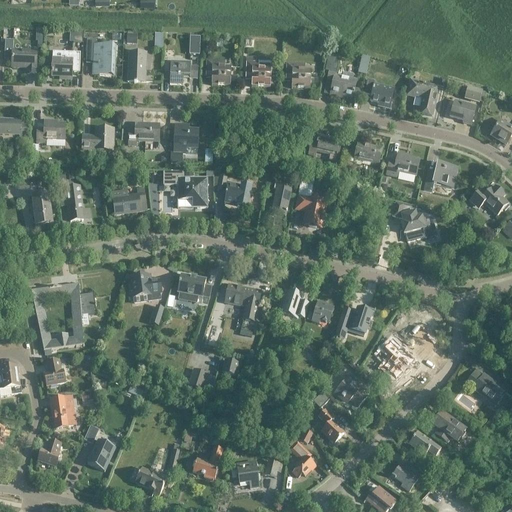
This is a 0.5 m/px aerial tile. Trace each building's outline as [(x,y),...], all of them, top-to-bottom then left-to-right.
[(114,46),(95,46),(95,39),(86,39),(85,64),(93,64),(92,75),(113,76),(114,46)] [(5,40),(4,59),(12,60),(12,68),(27,68),(27,74),(35,75),(35,69),(36,69),(36,52),(13,51),(13,40),(5,40)] [(52,60),(51,77),(65,77),(64,80),(71,80),(72,73),(79,73),(80,53),(53,52),(52,60)] [(145,83),(146,53),(128,52),(127,67),(129,67),(129,72),(127,72),(127,82),(145,83)] [(258,57),(258,63),(252,62),(253,58),(246,58),(245,81),(251,81),(251,87),(270,88),(271,58),(258,57)] [(230,86),(231,67),(224,67),(225,61),(206,60),(205,79),(211,79),(211,86),(230,86)] [(190,67),(190,63),(170,62),(169,84),(182,85),(183,79),(197,79),(197,67),(190,67)] [(310,89),(311,70),(304,70),(304,64),(286,63),(285,82),(291,82),(291,88),(310,89)] [(352,97),(355,81),(334,76),(336,70),(329,68),(326,82),(332,83),(330,95),(337,97),(338,94),(352,97)] [(382,107),(389,109),(393,89),(375,85),(373,81),(367,79),(363,93),(371,95),(370,101),(383,104),(382,107)] [(431,116),(438,88),(417,83),(417,82),(410,80),(406,95),(414,97),(414,96),(423,98),(419,113),(431,116)] [(464,99),(479,102),(482,90),(467,86),(464,99)] [(470,125),(475,107),(453,102),(449,117),(462,121),(462,123),(470,125)] [(26,139),(27,125),(20,125),(21,120),(0,119),(0,134),(19,136),(19,139),(26,139)] [(64,141),(65,125),(52,124),(52,122),(44,121),(44,129),(37,129),(36,143),(46,144),(46,140),(64,141)] [(505,144),(511,134),(511,128),(499,121),(490,135),(505,144)] [(158,142),(159,125),(135,124),(135,133),(128,132),(128,145),(136,146),(136,141),(158,142)] [(197,148),(198,131),(182,130),(183,126),(175,126),(173,153),(171,153),(171,164),(181,164),(181,154),(185,154),(185,148),(197,148)] [(112,151),(113,130),(95,129),(95,137),(82,137),(82,150),(112,151)] [(311,142),(308,155),(314,156),(315,151),(330,155),(338,156),(341,142),(329,139),(330,138),(318,136),(317,143),(311,142)] [(377,166),(381,149),(358,144),(356,152),(350,151),(347,165),(353,167),(355,158),(371,161),(370,165),(377,166)] [(415,176),(419,160),(405,157),(405,155),(397,153),(395,161),(390,160),(386,174),(397,177),(398,172),(415,176)] [(453,189),(458,168),(437,163),(433,177),(426,176),(423,190),(432,192),(433,185),(453,189)] [(177,209),(208,209),(207,179),(183,179),(183,173),(164,174),(164,185),(177,185),(177,209)] [(223,192),(226,177),(220,176),(217,190),(223,192)] [(321,229),(326,202),(309,199),(312,183),(301,180),(297,201),(308,203),(303,225),(321,229)] [(247,208),(252,187),(241,185),(241,188),(228,185),(225,198),(238,201),(237,206),(247,208)] [(285,216),(291,189),(277,186),(271,213),(285,216)] [(508,204),(502,199),(505,196),(495,186),(492,189),(491,188),(484,195),(479,191),(470,201),(474,206),(479,200),(496,217),(508,204)] [(71,222),(83,220),(79,188),(61,190),(63,201),(68,200),(71,222)] [(138,196),(129,197),(128,191),(112,193),(115,216),(141,213),(139,203),(145,202),(143,189),(137,189),(138,196)] [(38,226),(53,224),(49,195),(32,197),(34,211),(36,211),(38,226)] [(396,204),(393,217),(400,219),(403,206),(396,204)] [(403,206),(400,219),(401,219),(402,222),(401,223),(404,234),(405,234),(407,243),(435,235),(430,218),(421,220),(421,218),(416,219),(415,219),(414,213),(415,209),(403,206)] [(511,220),(503,231),(511,239),(511,237),(511,220)] [(177,293),(179,293),(178,300),(187,301),(188,295),(202,298),(202,297),(209,298),(211,287),(204,286),(206,280),(180,275),(177,293)] [(161,294),(159,281),(149,282),(148,276),(130,278),(131,285),(129,285),(130,292),(132,291),(133,298),(147,296),(147,302),(160,301),(160,295),(161,294)] [(43,351),(83,345),(80,312),(94,311),(93,295),(79,296),(78,285),(31,291),(43,351)] [(229,286),(225,303),(241,306),(242,302),(247,303),(244,319),(246,320),(253,322),(255,322),(261,292),(229,286)] [(286,291),(279,312),(297,318),(298,315),(304,317),(309,302),(303,300),(304,296),(286,291)] [(329,325),(334,309),(325,307),(326,303),(319,301),(313,322),(320,324),(320,322),(329,325)] [(156,307),(150,324),(158,326),(163,309),(156,307)] [(364,334),(367,326),(368,327),(370,321),(368,321),(371,313),(357,309),(355,314),(343,310),(336,331),(345,334),(346,328),(357,332),(356,334),(363,337),(364,334)] [(212,329),(207,345),(217,348),(222,332),(212,329)] [(408,368),(413,361),(401,349),(400,350),(392,342),(383,351),(392,359),(383,368),(395,380),(401,374),(403,375),(409,369),(408,368)] [(337,366),(342,360),(332,351),(327,357),(337,366)] [(44,374),(46,387),(65,383),(63,370),(61,371),(59,361),(46,363),(48,373),(44,374)] [(225,361),(222,373),(235,376),(238,364),(225,361)] [(17,366),(0,368),(0,374),(0,377),(0,383),(1,383),(2,389),(0,389),(0,396),(11,395),(21,394),(17,366)] [(194,370),(189,386),(202,390),(207,374),(194,370)] [(511,398),(511,397),(511,388),(505,383),(501,388),(483,375),(482,377),(475,372),(466,385),(495,407),(505,393),(511,398)] [(359,407),(366,398),(355,388),(359,384),(350,376),(334,393),(346,404),(350,400),(359,407)] [(320,408),(328,399),(321,393),(313,401),(320,408)] [(72,397),(50,400),(52,415),(54,415),(56,429),(67,428),(67,426),(75,425),(72,397)] [(334,444),(343,434),(330,422),(333,419),(324,410),(318,417),(325,423),(324,425),(326,426),(321,432),(334,444)] [(447,435),(457,442),(465,431),(441,413),(440,414),(435,410),(428,420),(433,424),(432,425),(439,430),(435,434),(444,440),(447,435)] [(24,421),(8,419),(7,428),(22,430),(24,421)] [(92,444),(98,431),(90,427),(84,441),(92,444)] [(197,432),(187,429),(185,436),(195,439),(197,432)] [(307,445),(312,434),(305,431),(300,441),(307,445)] [(435,458),(440,450),(417,433),(408,445),(424,457),(427,452),(435,458)] [(87,464),(104,472),(115,448),(113,448),(114,445),(106,442),(105,444),(98,440),(87,464)] [(42,449),(37,461),(56,467),(60,455),(58,454),(61,445),(48,441),(45,450),(42,449)] [(196,460),(196,461),(194,461),(193,466),(194,467),(192,473),(203,476),(203,478),(212,481),(213,479),(215,479),(218,467),(217,466),(222,450),(213,447),(208,464),(196,460)] [(174,472),(179,451),(173,450),(170,462),(171,462),(168,470),(174,472)] [(305,477),(312,469),(317,464),(313,460),(311,462),(307,459),(306,453),(299,455),(301,460),(294,466),(296,468),(292,472),(298,478),(302,474),(305,477)] [(257,480),(259,479),(259,474),(256,474),(255,462),(236,464),(239,484),(257,481),(257,480)] [(400,465),(391,477),(402,485),(400,487),(409,493),(423,472),(414,466),(409,462),(405,468),(400,465)] [(441,476),(444,471),(434,463),(430,468),(441,476)] [(272,477),(274,467),(267,465),(264,475),(272,477)] [(159,496),(167,479),(161,476),(160,478),(155,475),(155,474),(148,471),(148,472),(142,470),(141,471),(136,482),(135,483),(154,491),(152,493),(159,496)] [(372,496),(370,494),(365,501),(378,511),(386,511),(388,510),(390,511),(397,503),(378,488),(372,496)]
